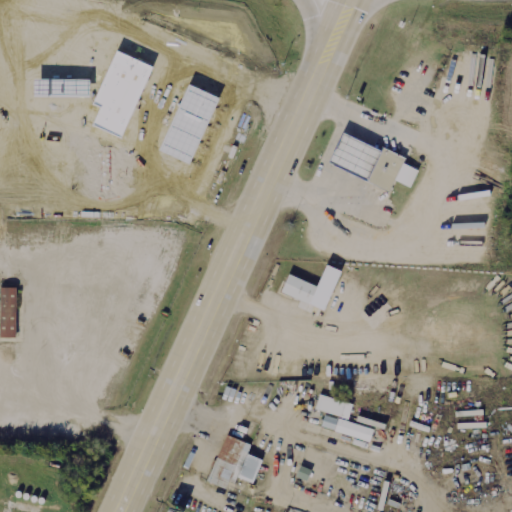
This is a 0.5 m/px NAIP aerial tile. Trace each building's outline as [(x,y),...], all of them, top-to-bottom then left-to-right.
[(91,124),(100,106),(90,101),(114,49),(153,67),(120,137),(91,124)] [(31,96),(31,78),(87,79),(87,97),(31,96)] [(156,150),(186,83),(217,97),(187,164),(156,150)] [(340,131),(325,162),(360,179),(375,148),(340,131)] [(379,145),(363,181),(385,191),(391,179),(409,187),(418,169),(400,161),(402,155),(379,145)] [(317,285),(288,274),(281,292),(325,310),(341,271),(326,264),(317,285)] [(17,338),(18,288),(1,287),(0,337),(17,338)] [(349,420),(354,405),(321,394),(316,409),(349,420)] [(371,442),(375,430),(326,414),(322,426),(371,442)] [(208,481),(227,489),(230,482),(235,484),(238,477),(253,483),(263,459),(248,454),(252,445),(227,435),(208,481)]
